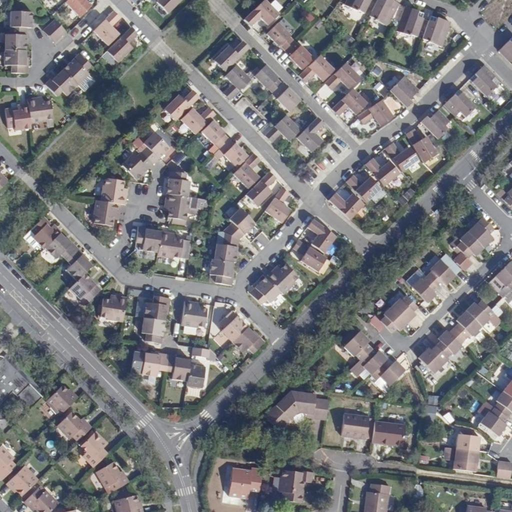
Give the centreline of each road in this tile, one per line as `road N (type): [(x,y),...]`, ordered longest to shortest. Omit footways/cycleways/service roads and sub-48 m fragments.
road 1 (residential): [(0,153),(128,279),(238,295)]
road 2 (residential): [(312,201),(116,0)]
road 3 (residential): [(0,272),(150,426)]
road 4 (residential): [(211,0),(360,152)]
road 5 (residential): [(511,243),(406,344),(381,338)]
road 6 (residential): [(481,48),(415,115),(360,152)]
road 7 (residential): [(0,82),(37,78),(49,56),(113,0)]
road 8 (residential): [(374,253),(283,343)]
road 9 (residential): [(312,201),(243,275),(238,295)]
